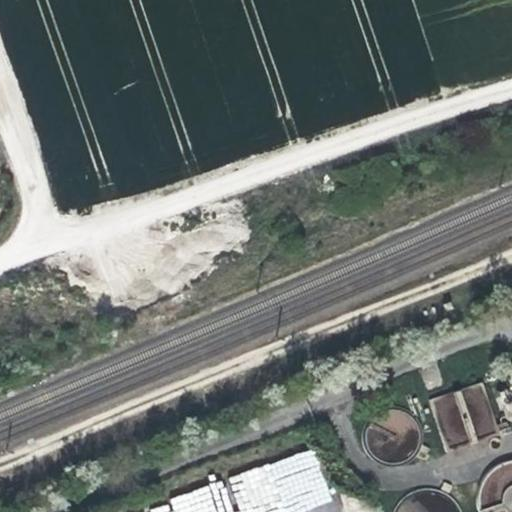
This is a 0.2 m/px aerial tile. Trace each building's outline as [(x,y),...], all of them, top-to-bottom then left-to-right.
[(485,383),(431,395),(443,448),(497,436),(485,383)] [(386,425),(367,426),(368,459),(414,457),(413,414),(385,415),(386,425)] [(315,511),(333,507),(317,452),(147,502),(149,511),(315,511)] [(484,511),(495,511),(496,511),(495,511),(511,511),(511,463),(474,474),(484,511)] [(450,511),(449,498),(393,502),(394,511),(450,511)]
